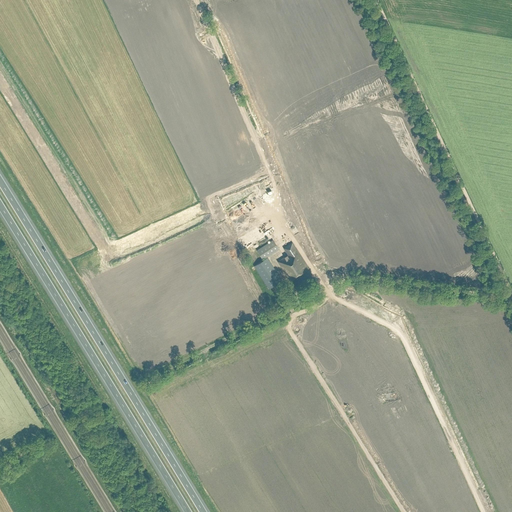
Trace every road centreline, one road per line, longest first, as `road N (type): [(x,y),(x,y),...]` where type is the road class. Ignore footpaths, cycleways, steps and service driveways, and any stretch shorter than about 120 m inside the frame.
road 1 (motorway): [(201,511),(0,180)]
road 2 (motorway): [(0,204),(186,511)]
road 3 (track): [(511,294),(377,0)]
road 4 (unclassified): [(511,299),(360,276),(278,312)]
road 5 (track): [(278,312),(145,381)]
